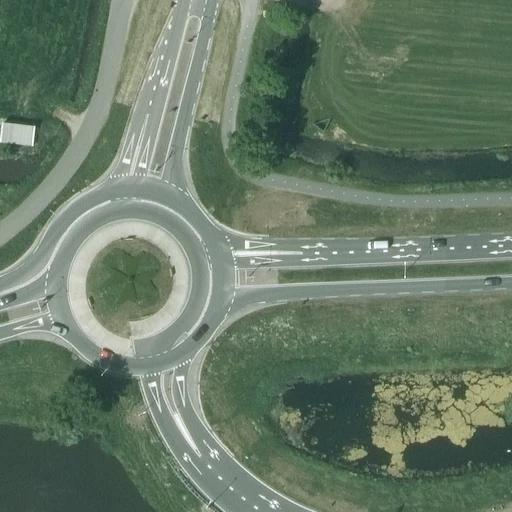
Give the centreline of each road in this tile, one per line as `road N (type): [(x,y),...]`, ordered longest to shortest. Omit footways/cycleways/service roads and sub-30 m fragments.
road 1 (secondary): [(216,310),(273,295),(511,282)]
road 2 (secondary): [(511,247),(218,255)]
road 3 (unclassified): [(0,234),(38,202),(80,148),(106,84),(123,0)]
road 4 (tertiary): [(176,201),(175,153),(211,0)]
road 5 (secondary): [(107,193),(74,209),(35,263),(0,283)]
road 6 (secondary): [(149,367),(155,348),(193,308),(193,250)]
road 7 (tertiary): [(182,0),(154,117)]
